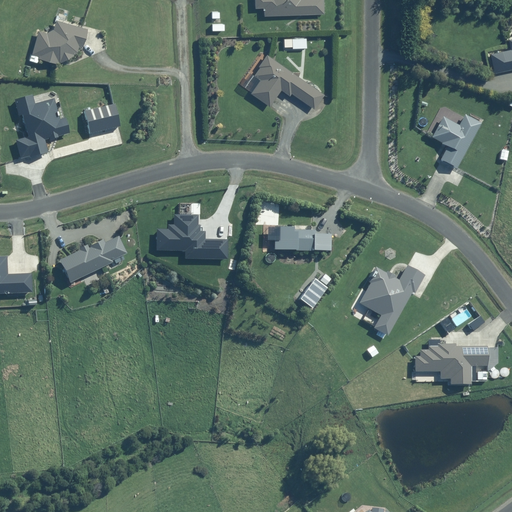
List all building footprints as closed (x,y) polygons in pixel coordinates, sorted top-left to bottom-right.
[(261,8),(262,16),(322,14),(321,0),(252,0),(253,9),(261,8)] [(39,56),(38,59),(56,63),(75,53),(77,46),(80,47),(85,30),(54,20),(51,28),(46,32),(36,30),(31,54),(39,56)] [(305,38),(281,38),(282,47),(290,47),(290,48),(305,48),(305,38)] [(511,38),(507,39),(509,50),(490,54),(494,74),(511,69),(511,38)] [(321,95),(264,56),(257,66),(259,67),(253,77),(258,80),(248,94),(268,107),(279,91),(288,97),(289,95),(311,110),(321,95)] [(52,100),(32,105),(30,96),(13,100),(17,117),(22,116),(28,138),(14,142),(18,159),(28,157),(29,160),(46,156),(43,142),(67,136),(63,121),(57,122),(52,100)] [(112,104),(82,112),(89,135),(118,127),(112,104)] [(438,161),(455,170),(478,125),(462,117),(456,127),(440,118),(429,139),(445,147),(438,161)] [(507,151),(500,150),(497,160),(505,162),(507,151)] [(291,229),(276,229),(276,241),(273,241),(273,251),(329,252),(328,235),(313,235),(313,231),(291,231),(291,229)] [(58,262),(68,283),(110,264),(110,262),(125,255),(116,238),(103,244),(101,241),(87,248),(86,246),(77,250),(78,252),(58,262)] [(0,294),(30,294),(29,275),(3,276),(3,258),(0,258),(0,294)] [(372,328),(386,336),(411,293),(413,294),(423,277),(405,267),(397,280),(376,268),(368,282),(370,283),(358,304),(379,316),(372,328)] [(371,345),(363,350),(369,359),(377,353),(371,345)] [(413,358),(414,373),(437,373),(438,379),(448,379),(449,387),(470,387),(470,368),(484,367),(484,347),(452,348),(452,345),(437,345),(437,348),(427,349),(427,351),(418,351),(418,358),(413,358)]
